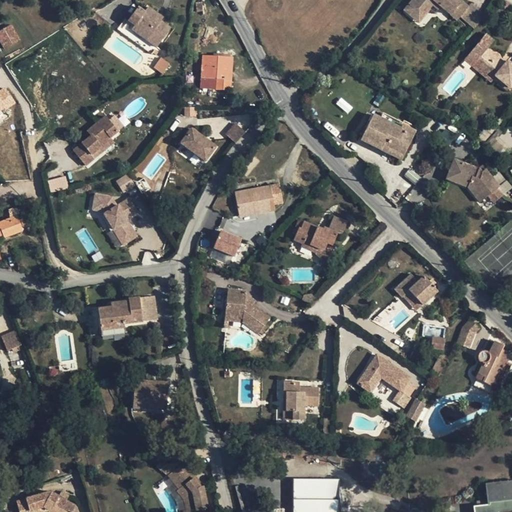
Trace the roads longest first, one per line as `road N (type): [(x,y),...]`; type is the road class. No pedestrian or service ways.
road 1 (unclassified): [(285,105),(511,333)]
road 2 (unclassified): [(229,511),(188,263)]
road 3 (residential): [(0,274),(50,286),(188,263)]
road 4 (unclassified): [(188,263),(205,203),(232,156),(285,105)]
road 5 (residential): [(385,0),(285,105)]
road 6 (unclassified): [(227,0),(285,105)]
